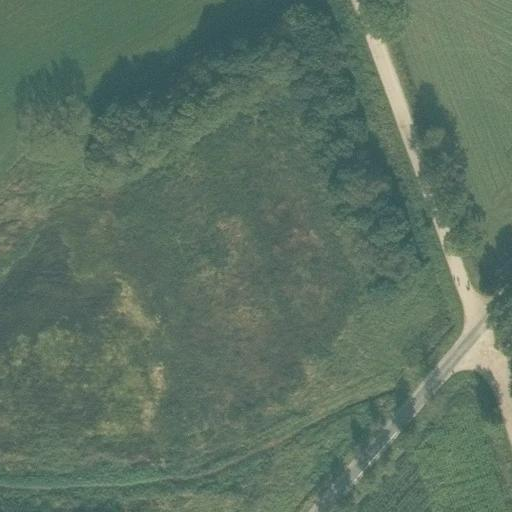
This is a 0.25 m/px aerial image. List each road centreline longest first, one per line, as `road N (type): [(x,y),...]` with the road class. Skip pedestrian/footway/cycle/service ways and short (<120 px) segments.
road 1 (track): [(475,334),(352,0)]
road 2 (unclassified): [(323,511),(511,294)]
road 3 (track): [(511,450),(475,334)]
